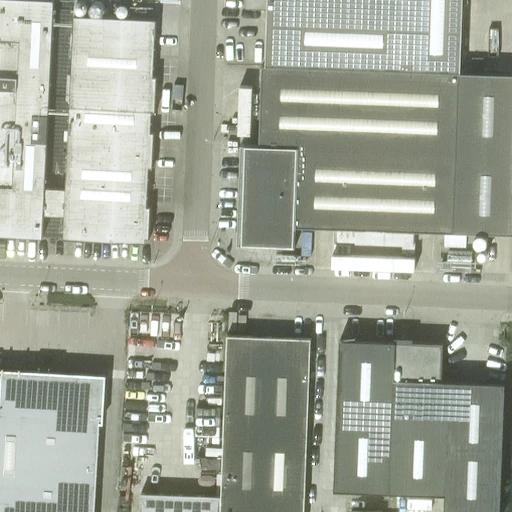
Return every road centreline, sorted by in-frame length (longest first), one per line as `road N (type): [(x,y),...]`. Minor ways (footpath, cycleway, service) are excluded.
road 1 (unclassified): [(195,283),(205,0)]
road 2 (unclassified): [(465,297),(195,283)]
road 3 (unclassified): [(195,283),(0,276)]
